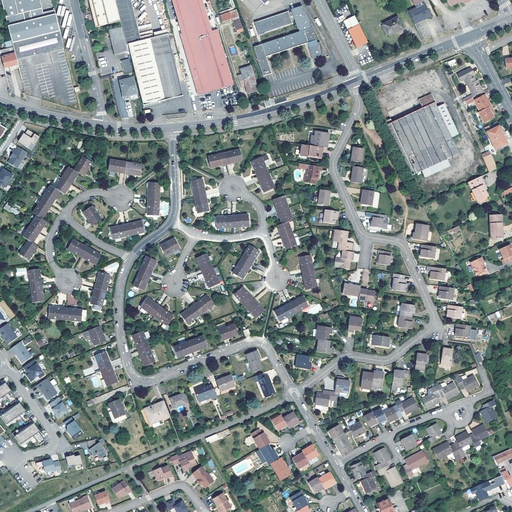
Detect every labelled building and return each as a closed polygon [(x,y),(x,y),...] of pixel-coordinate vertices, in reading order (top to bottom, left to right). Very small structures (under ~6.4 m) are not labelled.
[(1,0),(6,17),(18,14),(14,0),(1,0)] [(14,0),(18,14),(6,17),(14,47),(17,60),(64,48),(55,10),(43,13),(40,0),(14,0)] [(168,34),(141,41),(139,41),(132,13),(128,0),(88,0),(95,26),(120,20),(121,27),(126,45),(128,44),(143,105),(183,95),(168,34)] [(141,41),(131,0),(128,0),(132,13),(139,41),(141,41)] [(202,0),(172,0),(182,33),(184,38),(181,39),(198,95),(233,85),(217,30),(212,31),(202,0)] [(431,15),(430,12),(429,12),(425,4),(424,4),(423,2),(424,2),(423,0),(412,0),(416,6),(419,4),(420,6),(409,12),(414,23),(431,15)] [(292,12),(294,19),(298,29),(299,28),(300,31),(254,47),(263,76),(272,73),(267,57),(308,43),(317,40),(311,24),(312,24),(302,6),(291,10),(292,12)] [(243,28),(236,9),(220,15),(222,22),(232,18),(236,30),(243,28)] [(256,27),(258,30),(259,35),(293,24),(292,20),(289,13),(289,11),(255,22),(256,27)] [(361,29),(354,15),(343,20),(357,48),(368,42),(361,29)] [(414,23),(415,25),(432,16),(431,15),(414,23)] [(404,27),(398,17),(383,25),(389,35),(404,27)] [(126,46),(126,45),(121,27),(109,30),(116,54),(127,51),(126,46)] [(317,43),(309,46),(314,59),(326,54),(322,41),(317,43)] [(0,50),(2,57),(5,68),(18,65),(17,60),(14,47),(0,50)] [(121,61),(124,75),(133,73),(129,58),(121,61)] [(455,59),(448,61),(450,67),(457,64),(455,59)] [(256,83),(250,67),(241,70),(242,74),(238,75),(241,87),(246,86),(248,93),(257,91),(255,84),(256,83)] [(483,92),(481,87),(479,88),(475,81),(472,75),(473,74),(470,68),(457,74),(460,81),(464,79),(473,97),(483,92)] [(138,93),(134,77),(120,81),(124,97),(138,93)] [(431,95),(419,100),(422,108),(385,126),(399,157),(409,177),(434,165),(458,154),(447,128),(437,107),(431,95)] [(485,95),(474,101),(480,112),(479,113),(484,122),(493,117),(491,112),(489,108),(491,107),(485,95)] [(437,107),(447,128),(454,125),(444,104),(437,107)] [(119,110),(122,119),(128,117),(125,108),(119,110)] [(484,128),(496,152),(508,146),(499,126),(494,128),(493,126),(490,128),(489,125),(484,128)] [(23,133),(18,141),(29,148),(32,143),(35,145),(40,137),(27,130),(25,134),(23,133)] [(326,143),(328,133),(315,132),(314,137),(312,137),(310,146),(322,148),(327,148),(328,143),(326,143)] [(320,159),(322,148),(310,146),(301,145),(299,159),(306,160),(306,157),(320,159)] [(27,153),(18,147),(16,150),(15,149),(11,156),(12,157),(10,159),(8,163),(17,168),(27,153)] [(352,153),(351,153),(350,161),(361,162),(363,149),(353,147),(352,153)] [(240,150),(224,153),(226,164),(242,161),(240,150)] [(210,168),(226,164),(224,153),(208,157),(210,168)] [(83,156),(74,170),(78,173),(84,176),(93,163),(83,156)] [(483,159),(489,172),(496,169),(490,156),(483,159)] [(262,157),(252,162),(258,177),(268,173),(262,157)] [(275,159),(277,167),(283,164),(281,157),(275,159)] [(126,162),(110,160),(109,171),(125,173),(126,162)] [(126,162),(125,173),(141,176),(142,165),(126,162)] [(322,171),(322,167),(307,165),(307,169),(305,183),(316,184),(317,179),(318,176),(319,176),(320,171),(322,171)] [(362,168),(352,166),(350,182),(360,183),(362,168)] [(74,170),(69,167),(62,178),(71,184),(78,173),(74,170)] [(3,169),(0,173),(0,183),(5,187),(13,175),(3,169)] [(268,173),(258,177),(264,192),(274,188),(268,173)] [(487,196),(485,190),(483,185),(485,185),(481,176),(468,182),(477,201),(487,196)] [(64,194),(71,184),(62,178),(55,188),(60,191),(64,194)] [(202,179),(191,181),(195,197),(206,195),(202,179)] [(160,183),(149,183),(148,199),(159,199),(160,183)] [(42,199),(51,205),(60,191),(55,188),(51,186),(42,199)] [(511,186),(509,189),(507,186),(501,189),(504,196),(511,191),(511,186)] [(331,191),(320,190),(318,205),(328,206),(331,191)] [(363,197),(362,204),(372,206),(374,191),(362,190),(361,197),(363,197)] [(206,195),(195,197),(198,213),(209,211),(206,195)] [(284,196),(273,199),(278,212),(288,208),(284,196)] [(37,215),(42,219),(51,205),(42,199),(33,213),(37,215)] [(159,199),(148,199),(147,215),(159,215),(159,199)] [(6,204),(4,209),(17,215),(19,210),(6,204)] [(92,206),(83,212),(93,226),(101,220),(92,206)] [(288,208),(278,212),(282,224),(288,222),(293,220),(288,208)] [(335,224),(336,219),(336,216),(338,216),(339,212),(325,210),(323,222),(335,224)] [(385,215),(374,214),(372,222),(371,227),(382,228),(383,219),(385,220),(385,215)] [(40,232),(47,221),(42,219),(37,215),(30,226),(40,232)] [(232,216),(232,227),(249,226),(248,215),(232,216)] [(501,215),(489,216),(491,239),(503,238),(501,215)] [(232,216),(216,217),(216,228),(232,227),(232,216)] [(142,221),(127,225),(128,229),(129,236),(145,232),(142,221)] [(282,224),(278,225),(282,237),(293,234),(288,222),(282,224)] [(412,239),(424,240),(425,231),(428,231),(428,226),(416,224),(415,233),(413,233),(412,239)] [(113,239),(129,236),(128,229),(127,225),(111,228),(113,239)] [(33,243),(40,232),(30,226),(23,237),(29,240),(33,243)] [(346,242),(348,232),(334,230),(333,241),(340,242),(339,250),(344,251),(350,252),(352,243),(346,242)] [(293,234),(282,237),(286,249),(297,246),(293,234)] [(175,238),(160,245),(165,255),(180,248),(175,238)] [(33,243),(29,240),(20,254),(29,260),(38,246),(33,243)] [(87,247),(73,240),(68,250),(82,257),(87,247)] [(509,244),(498,250),(503,259),(501,260),(502,264),(511,260),(511,251),(510,249),(511,248),(509,244)] [(250,245),(242,259),(246,262),(251,265),(259,251),(250,245)] [(433,259),(435,247),(420,245),(420,250),(421,250),(420,257),(433,259)] [(87,247),(82,257),(96,265),(101,255),(87,247)] [(349,269),(350,259),(351,257),(352,258),(353,252),(350,252),(344,251),(342,258),(341,258),(336,257),(335,266),(340,267),(344,267),(344,268),(349,269)] [(380,256),(379,265),(389,266),(391,256),(386,256),(386,252),(380,251),(379,255),(380,256)] [(196,258),(202,273),(213,268),(206,254),(196,258)] [(311,255),(299,257),(303,273),(314,271),(311,255)] [(156,261),(146,256),(140,271),(150,275),(156,261)] [(481,258),(469,263),(475,276),(479,274),(480,275),(486,272),(484,266),(483,266),(481,263),(483,263),(481,258)] [(243,279),(251,265),(246,262),(242,259),(233,273),(243,279)] [(445,269),(431,267),(430,272),(431,272),(430,279),(443,281),(445,269)] [(220,283),(213,268),(202,273),(209,288),(220,283)] [(42,285),(39,269),(28,270),(31,287),(36,286),(42,285)] [(150,275),(140,271),(133,286),(144,291),(150,275)] [(314,271),(303,273),(306,289),(317,287),(314,271)] [(110,275),(99,272),(95,288),(106,291),(110,275)] [(402,279),(402,274),(392,273),(392,275),(389,274),(389,276),(392,277),(392,278),(393,278),(392,289),(405,291),(406,283),(403,283),(404,279),(402,279)] [(360,287),(361,285),(344,283),(343,294),(359,296),(360,287)] [(44,301),(42,285),(36,286),(31,287),(33,303),(44,301)] [(452,300),(453,288),(439,286),(438,291),(440,291),(439,298),(452,300)] [(234,294),(245,306),(253,299),(242,287),(234,294)] [(374,301),(375,291),(367,290),(368,288),(360,287),(359,296),(359,299),(374,301)] [(106,291),(95,288),(91,304),(102,307),(106,291)] [(194,305),(201,314),(214,304),(207,295),(194,305)] [(303,296),(289,304),(294,314),(309,306),(303,296)] [(160,307),(147,297),(140,306),(154,316),(160,307)] [(264,311),(253,299),(245,306),(256,318),(264,311)] [(402,303),(400,315),(410,316),(411,312),(414,312),(415,305),(402,303)] [(289,304),(274,311),(280,321),(294,314),(289,304)] [(194,305),(181,315),(187,324),(201,314),(194,305)] [(461,307),(447,305),(446,310),(447,310),(446,317),(459,319),(461,307)] [(66,308),(50,307),(49,318),(65,320),(66,308)] [(160,307),(154,316),(167,325),(173,316),(160,307)] [(66,308),(65,320),(81,321),(82,310),(66,308)] [(498,317),(496,312),(487,316),(490,321),(498,317)] [(410,316),(400,315),(398,327),(412,329),(413,321),(410,320),(410,316)] [(362,318),(350,317),(348,331),(354,332),(355,329),(361,330),(362,318)] [(7,323),(0,328),(2,331),(0,332),(0,333),(8,344),(17,337),(7,323)] [(468,337),(470,325),(455,323),(455,328),(456,329),(455,336),(468,337)] [(234,324),(219,330),(223,340),(238,334),(234,324)] [(105,341),(99,326),(89,330),(95,345),(105,341)] [(319,339),(328,340),(329,334),(331,334),(332,328),(318,326),(316,339),(319,339)] [(132,335),(138,351),(149,346),(143,331),(132,335)] [(188,342),(192,352),(208,346),(204,335),(188,342)] [(390,337),(374,335),(372,345),(388,347),(390,337)] [(329,347),(330,341),(328,340),(319,339),(317,352),(331,354),(332,348),(329,347)] [(20,342),(11,348),(13,352),(14,352),(22,363),(31,357),(20,342)] [(192,352),(188,342),(173,347),(177,358),(192,352)] [(155,362),(149,346),(138,351),(144,366),(155,362)] [(453,350),(443,348),(441,364),(451,365),(453,350)] [(257,351),(246,355),(253,372),(262,368),(259,362),(258,360),(260,359),(257,351)] [(105,352),(95,356),(102,371),(111,367),(105,352)] [(425,371),(426,361),(427,358),(429,358),(429,355),(417,353),(415,369),(425,371)] [(309,356),(298,355),(296,368),(310,369),(311,363),(308,363),(309,356)] [(34,360),(24,367),(27,371),(28,370),(30,373),(28,374),(26,375),(31,382),(35,379),(34,378),(38,375),(40,378),(45,375),(34,360)] [(111,367),(102,371),(107,386),(117,382),(111,367)] [(404,372),(394,370),(392,386),(402,388),(403,377),(408,377),(409,371),(404,371),(404,372)] [(373,374),(371,387),(381,388),(384,372),(374,371),(373,374)] [(371,387),(373,374),(363,372),(361,388),(371,389),(371,387)] [(263,373),(254,377),(256,382),(259,381),(265,397),(275,393),(268,376),(264,377),(263,373)] [(463,380),(461,377),(460,377),(458,374),(454,376),(460,387),(463,386),(465,389),(466,392),(479,385),(474,375),(468,378),(463,380)] [(235,385),(232,377),(223,380),(223,378),(216,381),(220,391),(235,385)] [(341,380),(342,377),(337,377),(335,391),(343,393),(348,393),(350,381),(344,380),(341,380)] [(46,378),(36,385),(39,389),(40,389),(48,400),(57,393),(46,378)] [(443,393),(445,396),(447,399),(459,393),(453,382),(443,388),(441,384),(435,387),(439,394),(440,395),(443,393)] [(3,385),(0,386),(0,399),(1,399),(2,401),(3,400),(2,398),(5,396),(11,405),(17,401),(10,392),(12,391),(6,383),(3,385)] [(217,397),(212,384),(205,387),(205,385),(195,389),(197,394),(196,394),(197,396),(198,395),(201,401),(212,397),(213,399),(217,397)] [(435,387),(435,386),(430,389),(432,393),(422,398),(427,409),(440,403),(438,399),(436,396),(439,394),(435,387)] [(325,394),(323,393),(317,392),(315,404),(314,404),(314,408),(321,409),(322,405),(332,407),(334,396),(335,392),(326,391),(325,394)] [(187,403),(183,394),(171,399),(174,408),(187,403)] [(58,397),(49,404),(53,409),(52,409),(58,417),(68,411),(58,397)] [(400,399),(395,402),(399,410),(402,408),(404,411),(406,414),(418,408),(413,398),(402,403),(400,399)] [(119,399),(109,403),(115,419),(125,415),(119,399)] [(484,409),(480,411),(487,423),(497,417),(492,407),(496,405),(493,400),(485,404),(487,407),(484,409)] [(155,408),(145,412),(150,424),(169,416),(163,402),(154,405),(155,408)] [(2,411),(0,412),(0,416),(0,417),(17,405),(16,403),(4,412),(5,412),(3,413),(2,411)] [(17,405),(0,417),(6,425),(15,419),(16,421),(17,420),(16,418),(19,416),(25,425),(31,421),(25,412),(26,411),(20,403),(17,405)] [(383,412),(386,419),(387,420),(388,423),(398,418),(392,407),(383,412)] [(381,408),(372,412),(378,423),(379,423),(386,419),(383,412),(381,408)] [(294,412),(283,418),(287,425),(289,428),(299,422),(294,412)] [(364,416),(369,427),(378,423),(372,412),(364,416)] [(283,418),(281,415),(272,420),(278,431),(287,425),(283,418)] [(71,417),(64,422),(67,426),(70,429),(67,431),(71,436),(81,429),(74,420),(74,421),(71,417)] [(360,422),(348,427),(350,430),(354,438),(365,432),(360,422)] [(31,425),(15,437),(21,445),(29,439),(30,441),(32,440),(30,438),(33,436),(39,445),(45,441),(39,432),(40,432),(34,423),(31,425)] [(427,439),(429,444),(437,440),(435,437),(441,433),(436,423),(426,429),(430,438),(427,439)] [(16,431),(12,434),(15,437),(31,425),(30,424),(19,432),(17,433),(16,431)] [(333,440),(344,434),(338,425),(328,431),(333,440)] [(479,441),(489,435),(487,431),(483,425),(471,431),(473,433),(475,437),(471,439),(473,442),(475,447),(480,444),(479,441)] [(259,429),(252,433),(254,438),(260,449),(270,443),(264,433),(262,434),(259,429)] [(456,449),(458,454),(464,451),(462,447),(473,442),(471,439),(469,435),(467,431),(455,438),(458,444),(460,447),(456,449)] [(218,438),(216,434),(206,439),(208,443),(218,438)] [(344,434),(333,440),(343,455),(353,449),(344,434)] [(244,439),(248,446),(255,441),(251,435),(244,439)] [(401,440),(407,451),(417,445),(411,435),(401,440)] [(453,451),(451,448),(448,441),(433,449),(438,460),(452,453),(454,456),(458,454),(456,449),(453,451)] [(97,455),(100,459),(107,454),(99,442),(96,445),(95,443),(89,445),(90,449),(89,450),(92,455),(95,453),(97,455)] [(313,445),(302,451),(303,452),(308,461),(318,455),(313,445)] [(384,463),(391,460),(384,448),(374,453),(379,464),(375,466),(378,471),(383,468),(382,465),(384,463)] [(511,448),(493,457),(496,464),(511,456),(511,448)] [(271,463),(279,458),(274,449),(269,452),(268,450),(262,453),(263,455),(269,464),(271,463)] [(178,454),(170,458),(173,465),(178,463),(180,462),(180,464),(183,472),(189,469),(188,468),(194,465),(196,463),(191,451),(179,456),(178,454)] [(404,460),(406,464),(408,468),(405,470),(408,476),(414,474),(412,470),(428,461),(422,451),(404,460)] [(298,469),(309,462),(308,461),(303,452),(293,459),(298,469)] [(70,457),(66,458),(68,466),(75,464),(75,466),(82,464),(80,455),(75,456),(73,457),(72,455),(70,456),(70,457)] [(290,473),(281,457),(279,458),(271,463),(280,479),(290,473)] [(42,461),(45,472),(54,469),(55,471),(61,470),(59,461),(53,463),(52,460),(48,461),(48,460),(42,461)] [(351,467),(356,479),(362,476),(363,476),(362,473),(364,471),(361,462),(351,467)] [(160,467),(153,470),(157,480),(158,480),(162,479),(162,478),(164,477),(164,478),(166,478),(172,476),(168,465),(161,468),(160,467)] [(201,466),(192,473),(198,481),(199,480),(202,483),(201,483),(205,488),(214,481),(207,473),(201,466)] [(383,468),(378,471),(381,476),(384,474),(392,488),(403,483),(394,467),(388,470),(385,471),(383,468)] [(504,467),(499,470),(508,488),(511,486),(511,478),(510,475),(509,476),(504,467)] [(322,477),(319,479),(324,487),(325,489),(335,483),(330,473),(326,474),(325,472),(324,471),(320,474),(322,477)] [(367,478),(364,479),(361,481),(366,493),(377,488),(372,477),(376,476),(375,473),(374,471),(366,474),(367,478)] [(487,491),(505,484),(502,476),(470,488),(472,494),(476,492),(479,501),(489,497),(487,491)] [(319,479),(318,477),(309,483),(315,493),(324,487),(319,479)] [(125,481),(112,490),(119,499),(123,496),(126,493),(127,494),(132,491),(125,481)] [(499,486),(487,492),(490,497),(507,488),(505,484),(499,487),(499,486)] [(106,491),(94,496),(98,505),(105,502),(106,504),(110,502),(106,491)] [(290,497),(298,510),(306,506),(307,505),(308,505),(300,491),(290,497)] [(224,511),(231,508),(221,494),(212,501),(219,511),(224,511)] [(83,498),(69,504),(71,511),(78,511),(80,511),(87,509),(92,507),(87,496),(83,497),(83,498)] [(394,511),(388,498),(377,503),(381,511),(394,511)] [(173,500),(166,502),(169,510),(174,508),(176,511),(185,511),(188,510),(182,501),(175,505),(173,500)]
